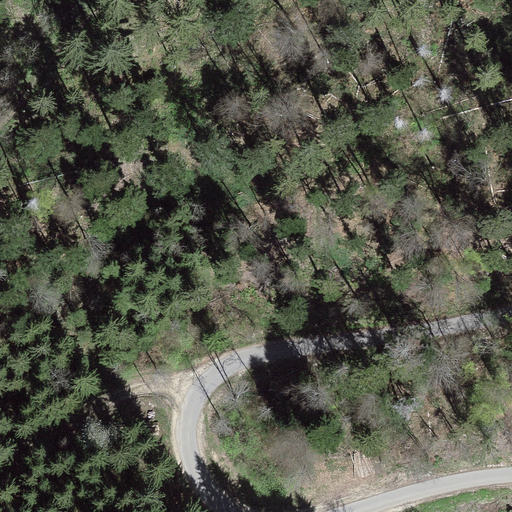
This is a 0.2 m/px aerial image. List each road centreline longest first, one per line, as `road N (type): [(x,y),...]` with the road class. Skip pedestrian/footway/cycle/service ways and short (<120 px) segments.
road 1 (unclassified): [(511,309),(287,345),(217,372),(192,397),(185,436),(198,475),(227,511)]
road 2 (track): [(192,397),(133,395),(68,419),(0,477)]
road 3 (unclassified): [(352,511),(434,490),(511,482)]
